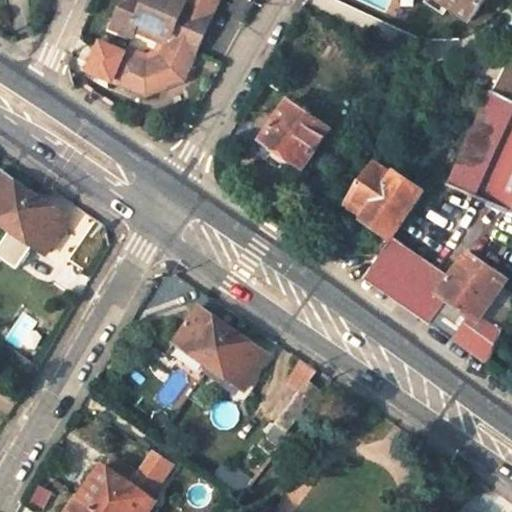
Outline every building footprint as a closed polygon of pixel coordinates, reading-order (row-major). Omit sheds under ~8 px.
[(185,0),(121,0),(110,26),(131,35),(134,28),(137,21),(170,36),(167,43),(194,55),(218,0),(185,0)] [(438,0),(469,21),(483,0),(438,0)] [(134,28),(167,43),(170,36),(137,21),(134,28)] [(150,94),(185,78),(194,55),(167,43),(161,56),(147,63),(124,53),(114,78),(150,94)] [(450,187),(511,213),(511,101),(491,91),(450,187)] [(303,168),(329,131),(288,103),(263,142),(303,168)] [(258,149),(297,176),(303,168),(263,142),(258,149)] [(391,240),(421,196),(393,176),(391,180),(372,168),(351,201),(369,212),(363,221),(391,240)] [(34,196),(0,173),(0,222),(11,230),(34,196)] [(46,255),(70,220),(34,196),(11,230),(0,246),(0,260),(16,271),(34,246),(46,255)] [(345,209),(363,221),(369,212),(351,201),(345,209)] [(439,295),(448,281),(391,240),(365,283),(428,326),(446,300),(439,295)] [(480,319),(507,282),(468,255),(448,281),(439,295),(446,300),(428,326),(489,368),(503,334),(480,319)] [(233,334),(199,311),(165,358),(200,382),(209,368),(233,334)] [(246,392),(269,358),(233,334),(209,368),(246,392)] [(309,382),(274,426),(275,427),(287,435),(321,391),(309,382)] [(149,500),(171,467),(150,453),(129,486),(149,500)] [(111,511),(129,486),(103,468),(88,488),(88,492),(89,495),(91,496),(86,503),(98,511),(111,511)] [(129,486),(111,511),(149,511),(155,504),(149,500),(129,486)] [(73,510),(71,511),(98,511),(86,503),(81,511),(78,509),(73,510)]
